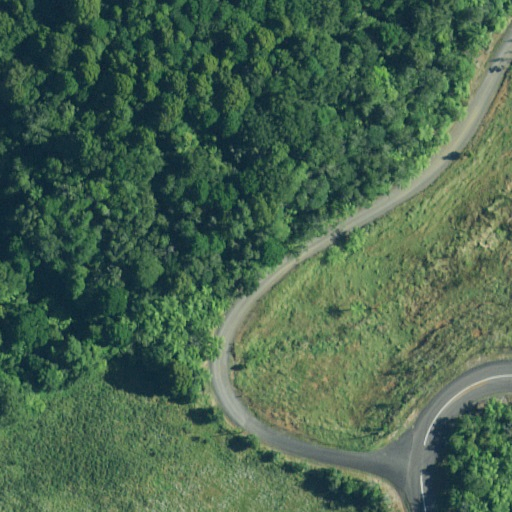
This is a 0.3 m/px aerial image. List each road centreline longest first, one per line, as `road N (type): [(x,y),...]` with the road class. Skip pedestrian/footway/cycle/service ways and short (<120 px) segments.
road 1 (unclassified): [(422,464),(306,449),(267,432),(230,391),(226,341),(238,313),(272,279),(434,167),(511,47)]
road 2 (unclassified): [(511,374),(477,382),(443,406),(422,464)]
